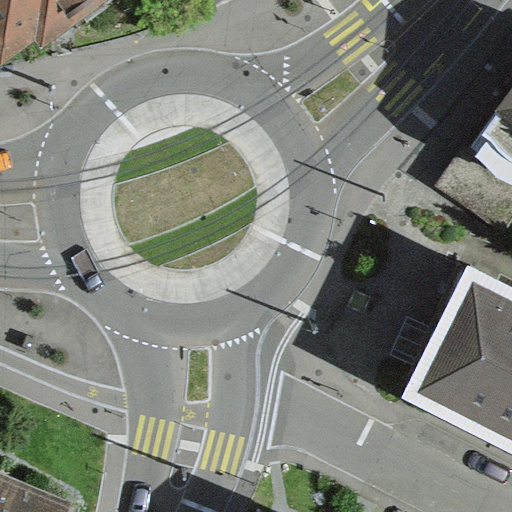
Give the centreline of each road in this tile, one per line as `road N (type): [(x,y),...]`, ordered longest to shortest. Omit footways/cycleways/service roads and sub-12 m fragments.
road 1 (residential): [(226,382),(501,511)]
road 2 (secondary): [(255,88),(225,73),(157,69),(96,100),(60,157)]
road 3 (secondary): [(306,152),(451,0)]
road 4 (secondary): [(222,320),(262,300),(293,267),(310,226),(306,152)]
road 5 (tertiary): [(147,320),(161,393),(165,511)]
road 6 (secondary): [(382,0),(255,88)]
road 7 (tertiary): [(179,511),(217,445),(226,382)]
